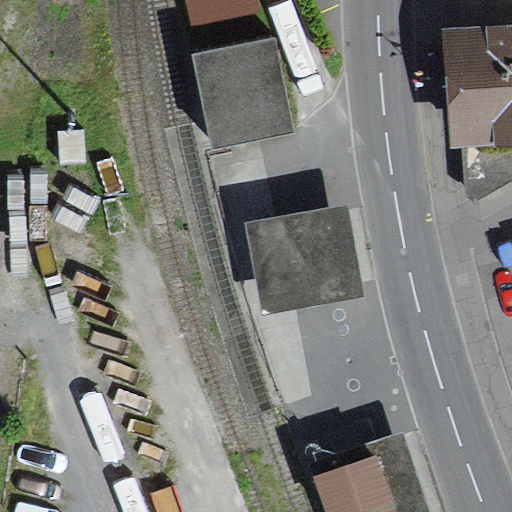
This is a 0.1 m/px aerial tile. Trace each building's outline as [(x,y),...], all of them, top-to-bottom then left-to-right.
[(258,0),(182,0),(189,31),(262,15),(258,0)] [(464,155),(469,207),(511,182),(511,30),(440,37),(451,156),(464,155)] [(278,43),(191,60),(208,148),(210,154),(296,137),(295,131),(278,43)] [(344,208),(245,227),(263,318),(361,299),(344,208)] [(426,511),(399,435),(341,455),(346,470),(315,481),(325,511),(426,511)]
